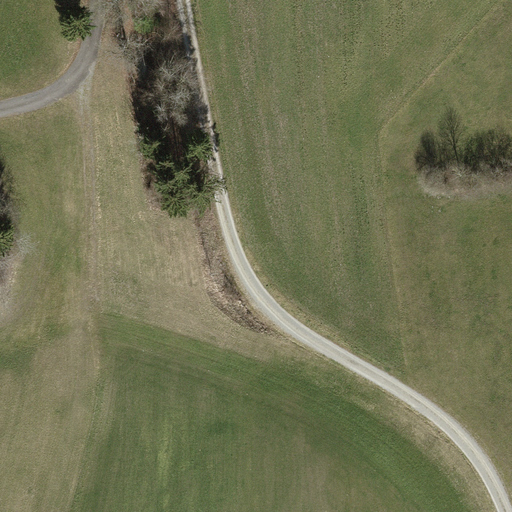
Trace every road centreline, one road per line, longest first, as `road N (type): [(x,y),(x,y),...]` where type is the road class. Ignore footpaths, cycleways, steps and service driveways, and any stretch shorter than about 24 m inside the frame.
road 1 (track): [(183,0),(217,196),(237,262),(263,304),(406,397),(469,449),(503,511)]
road 2 (track): [(96,0),(79,69),(41,102),(0,111)]
